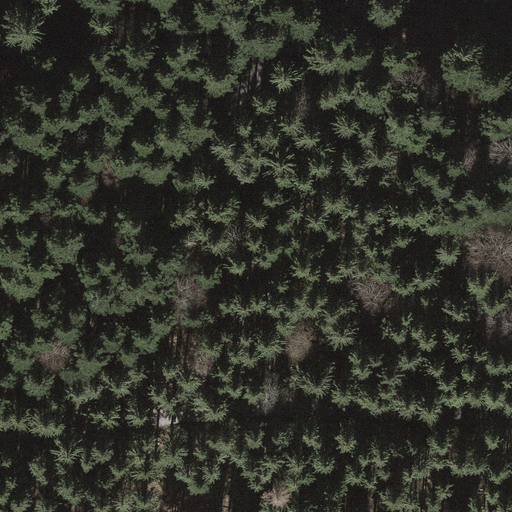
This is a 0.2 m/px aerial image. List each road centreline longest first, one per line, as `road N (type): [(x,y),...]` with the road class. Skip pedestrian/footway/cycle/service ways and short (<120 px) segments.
road 1 (track): [(0,447),(196,407),(511,396)]
road 2 (track): [(363,0),(319,25),(65,237),(0,315)]
